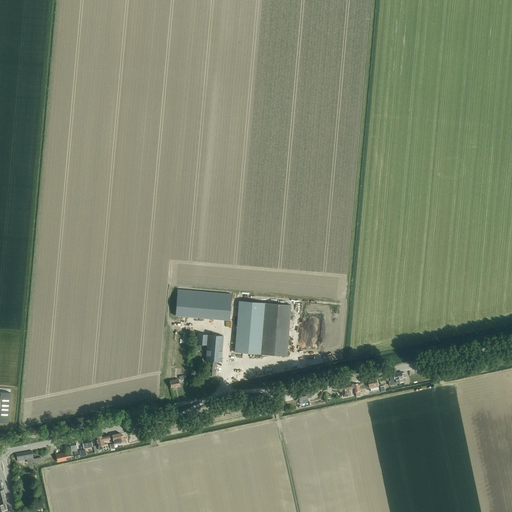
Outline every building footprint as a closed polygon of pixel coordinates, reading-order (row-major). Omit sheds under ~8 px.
[(201,297),(199,318),(230,321),(231,300),(201,297)] [(291,305),(240,301),(239,301),(235,352),(287,356),(291,305)] [(196,333),(195,345),(207,346),(206,360),(208,361),(207,367),(209,367),(208,375),(215,376),(217,361),(221,362),(223,336),(196,333)] [(396,380),(396,382),(397,383),(403,382),(403,378),(406,377),(405,373),(402,373),(402,372),(394,374),(395,380),(396,380)] [(368,379),(370,388),(379,386),(377,377),(368,379)] [(178,379),(170,381),(171,388),(180,386),(178,379)] [(341,385),(343,394),(344,396),(351,395),(351,392),(349,383),(341,385)] [(0,421),(9,422),(11,392),(0,391),(0,421)] [(298,395),(300,404),(308,402),(307,398),(311,397),(310,393),(306,394),(305,393),(298,395)] [(114,443),(122,442),(126,441),(125,438),(124,439),(123,436),(121,436),(120,433),(112,435),(114,443)] [(103,448),(102,445),(102,443),(104,443),(103,440),(110,438),(109,435),(102,436),(96,438),(98,449),(103,448)] [(91,439),(82,440),(83,446),(78,447),(79,451),(79,454),(82,453),(83,454),(85,454),(84,449),(93,447),(91,439)] [(74,451),(75,454),(75,458),(79,458),(79,457),(78,453),(76,442),(69,443),(71,452),(74,451)] [(33,459),(32,451),(16,454),(18,461),(33,459)] [(56,455),(58,462),(72,459),(70,452),(56,455)] [(0,511),(4,510),(3,511),(8,511),(7,509),(6,503),(0,504),(0,511)]
